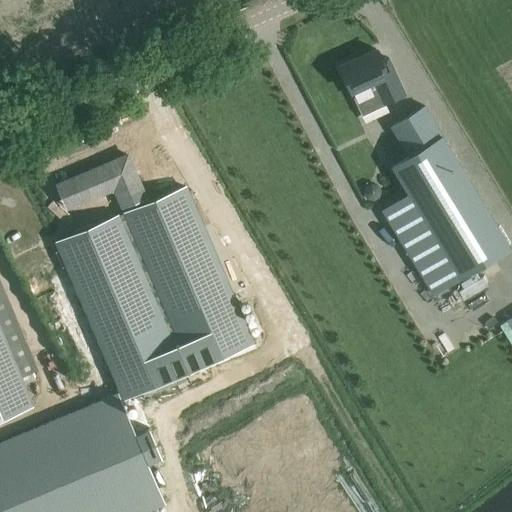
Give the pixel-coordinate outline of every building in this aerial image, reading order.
[(376,49),(339,66),(362,115),(405,95),(387,57),(381,60),(376,49)] [(510,250),(424,109),(393,128),(412,158),(392,171),(459,281),(510,250)] [(127,154),(73,177),(83,202),(114,188),(122,206),(145,197),(127,154)] [(365,187),(364,193),(367,199),(373,200),(379,197),(380,190),(377,185),(371,183),(365,187)] [(188,187),(57,243),(123,398),(254,343),(188,187)] [(50,258),(41,268),(49,275),(58,265),(50,258)] [(42,294),(37,283),(30,286),(35,298),(42,294)] [(0,311),(8,308),(0,290),(0,415),(30,403),(0,336),(0,311)] [(511,312),(499,319),(511,342),(511,312)] [(118,392),(0,441),(0,511),(143,511),(165,503),(118,392)]
